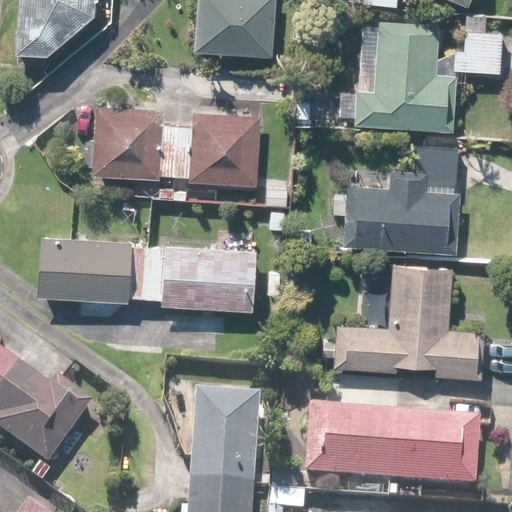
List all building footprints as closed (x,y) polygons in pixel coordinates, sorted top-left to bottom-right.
[(20,0),(17,52),(48,54),(96,14),(96,0),(20,0)] [(195,0),(192,48),(272,54),(275,0),(195,0)] [(355,87),(353,123),(453,130),(457,73),(436,71),(439,22),(378,18),(373,89),(355,87)] [(454,47),(453,68),(499,71),(502,31),(464,28),(463,47),(454,47)] [(261,114),(192,109),(191,122),(162,120),(163,107),(97,102),(91,172),(159,177),(159,173),(187,176),(187,179),(256,184),(261,114)] [(420,167),(420,170),(389,167),(388,186),(345,183),(341,244),(456,252),(460,191),(455,191),(459,145),(413,142),(411,166),(420,167)] [(262,183),(261,203),(287,205),(288,185),(262,183)] [(253,309),(257,247),(164,241),(164,244),(131,242),(131,237),(42,232),(38,294),(128,300),(129,295),(161,297),(160,303),(253,309)] [(452,265),(391,261),(387,325),(336,321),(333,364),(395,368),(396,362),(434,365),(433,373),(481,377),(485,329),(448,326),(452,265)] [(296,274),(269,272),(267,298),(295,299),(296,274)] [(384,322),(385,293),(363,292),(362,320),(384,322)] [(0,432),(48,466),(93,402),(56,377),(50,385),(0,349),(0,432)] [(252,511),(260,393),(193,389),(185,511),(252,511)] [(480,418),(308,404),(303,472),(474,487),(480,418)] [(299,492),(299,466),(271,465),(271,510),(306,511),(306,492),(299,492)] [(44,511),(29,501),(21,511),(44,511)]
